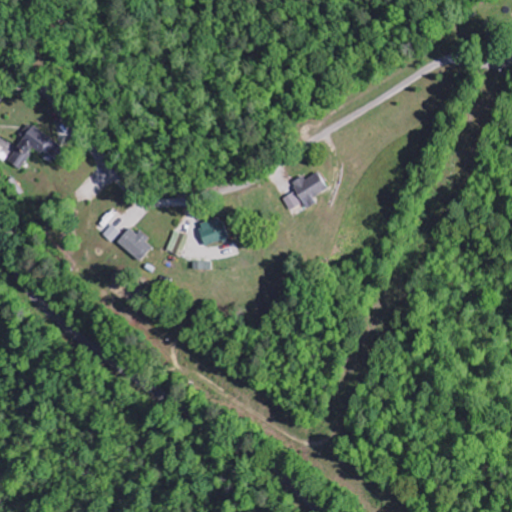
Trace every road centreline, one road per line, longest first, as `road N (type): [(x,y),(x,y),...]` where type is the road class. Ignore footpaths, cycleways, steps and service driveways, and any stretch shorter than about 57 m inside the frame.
road 1 (residential): [(0,99),(38,85),(129,191),(180,202),(258,177),(446,60),(511,60)]
road 2 (residential): [(318,511),(249,452),(81,339),(19,275),(0,226)]
